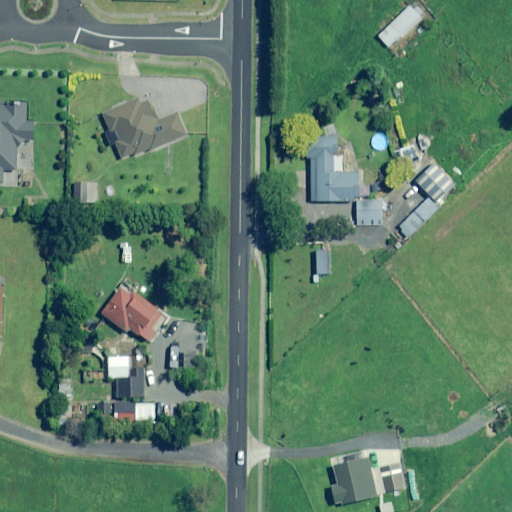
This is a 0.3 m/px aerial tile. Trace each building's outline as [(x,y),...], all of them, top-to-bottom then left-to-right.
[(425,18),(413,5),(381,38),(392,49),(403,38),(404,39),(425,18)] [(158,122),(150,99),(105,114),(112,133),(117,131),(121,141),(117,142),(124,161),(188,138),(180,115),(158,122)] [(29,123),(30,105),(0,103),(0,185),(6,186),(6,172),(19,172),(20,151),(29,142),(38,143),(39,123),(29,123)] [(394,118),(383,121),(393,153),(404,149),(394,118)] [(314,202),(356,203),(356,199),(363,199),(363,175),(339,174),(339,138),(308,137),(307,159),(314,159),(314,202)] [(459,188),(438,165),(419,182),(440,205),(459,188)] [(99,204),(100,184),(78,184),(77,204),(99,204)] [(443,210),(433,199),(401,229),(411,240),(443,210)] [(385,227),(385,202),(359,202),(359,227),(385,227)] [(93,354),(92,336),(79,337),(79,355),(93,354)] [(131,357),(111,357),(111,379),(119,379),(119,403),(117,403),(117,423),(139,423),(139,399),(148,399),(148,369),(131,369),(131,357)] [(380,498),(371,460),(337,468),(340,483),(333,485),(338,508),(380,498)]
